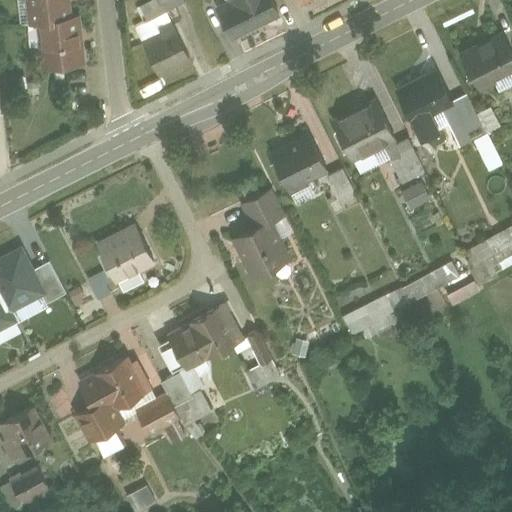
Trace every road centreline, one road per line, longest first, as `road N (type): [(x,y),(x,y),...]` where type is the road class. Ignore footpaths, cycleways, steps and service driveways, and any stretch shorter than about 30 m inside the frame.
road 1 (residential): [(143,137),(208,256),(204,282),(0,391)]
road 2 (tertiary): [(143,137),(419,0)]
road 3 (tertiary): [(0,210),(143,137)]
road 4 (residential): [(112,0),(125,109),(143,137)]
